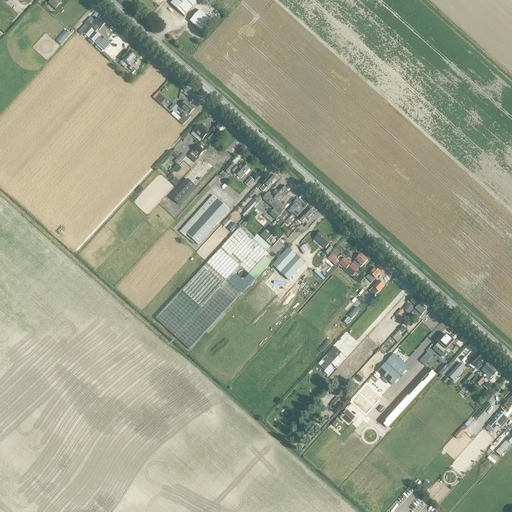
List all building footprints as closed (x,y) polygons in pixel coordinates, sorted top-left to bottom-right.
[(55,9),(60,3),(56,0),(50,0),(48,3),(55,9)] [(174,0),(171,4),(184,16),(199,0),(174,0)] [(214,23),(200,11),(190,22),(203,34),(214,23)] [(92,44),(94,43),(104,51),(110,44),(105,39),(103,41),(99,37),(95,33),(98,29),(99,30),(104,24),(97,18),(95,21),(94,20),(91,22),(92,23),(92,24),(95,26),(94,28),(87,21),(85,24),(85,25),(80,31),(82,33),(83,32),(84,32),(83,33),(89,39),(88,40),(92,44)] [(61,44),(71,34),(66,29),(56,40),(61,44)] [(136,57),(130,52),(123,60),(128,65),(129,65),(131,67),(129,69),(132,71),(136,67),(133,64),(133,65),(131,63),(136,57)] [(158,92),(153,96),(161,104),(166,99),(158,92)] [(188,116),(194,109),(185,101),(181,106),(184,109),(182,111),(188,116)] [(183,116),(178,121),(183,125),(188,120),(183,116)] [(214,129),(218,132),(218,133),(223,127),(219,124),(214,129)] [(193,132),(201,140),(202,140),(208,134),(198,125),(193,132)] [(212,132),(212,133),(212,132),(207,138),(210,141),(216,136),(215,136),(218,132),(214,129),(212,132)] [(201,140),(193,132),(191,134),(200,142),(201,140)] [(205,151),(203,149),(204,148),(201,145),(200,146),(198,145),(188,156),(194,162),(205,151)] [(174,160),(178,165),(187,157),(183,152),(174,160)] [(179,180),(192,167),(184,160),(172,172),(179,180)] [(241,179),(251,169),(244,163),(237,170),(234,167),(235,165),(232,162),(225,170),(228,173),(231,170),(241,179)] [(172,173),(167,178),(176,185),(180,181),(172,173)] [(270,188),(278,180),(272,175),(268,180),(265,184),(266,185),(265,186),(261,190),(264,192),(268,189),(267,188),(269,187),(270,188)] [(251,176),(245,183),(249,186),(255,180),(251,176)] [(195,186),(188,179),(171,198),(178,205),(195,186)] [(275,194),(273,197),(268,193),(263,199),(274,209),(280,215),(285,210),(286,209),(276,200),(287,189),(283,185),(278,191),(276,190),(274,193),(275,194)] [(230,210),(218,199),(213,195),(180,232),(185,236),(187,234),(199,245),(230,210)] [(294,204),(295,205),(291,210),(293,213),(303,202),(298,199),(294,204)] [(307,206),(303,202),(293,213),(297,217),(307,206)] [(309,219),(314,213),(308,207),(298,218),(303,222),(308,217),(309,219)] [(276,220),(280,215),(274,209),(270,214),(276,220)] [(281,220),(288,213),(285,210),(279,218),(281,220)] [(254,218),(265,228),(270,223),(259,213),(254,218)] [(291,224),(293,225),(296,228),(302,222),(297,217),(291,224)] [(259,234),(267,241),(278,229),(271,223),(262,232),(261,231),(259,234)] [(266,251),(270,246),(257,235),(255,237),(242,225),(204,266),(156,318),(190,350),(242,293),(229,282),(242,268),(249,274),(265,256),(268,254),(266,251)] [(328,254),(333,249),(330,246),(329,245),(332,241),(322,232),(316,239),(327,249),(325,251),(328,254)] [(273,265),(275,268),(289,280),(305,263),(288,248),(273,265)] [(361,265),(367,259),(361,253),(353,261),(359,267),(361,265)] [(332,254),(328,259),(335,266),(339,262),(337,260),(338,259),(332,254)] [(271,262),(265,256),(249,274),(255,280),(266,268),(267,267),(271,262)] [(346,269),(350,265),(351,265),(353,263),(349,260),(348,262),(344,259),(339,264),(346,269)] [(376,278),(381,272),(375,267),(370,273),(366,278),(371,283),(375,278),(376,278)] [(385,285),(380,280),(375,286),(371,290),(376,295),(380,290),(385,285)] [(419,302),(412,296),(407,302),(409,303),(404,309),(409,313),(414,308),(419,302)] [(355,309),(359,313),(365,305),(361,302),(355,309)] [(417,321),(427,309),(421,304),(405,321),(409,324),(414,318),(417,321)] [(399,317),(404,311),(401,308),(396,314),(399,317)] [(403,336),(402,335),(407,328),(403,325),(392,337),(398,342),(403,336)] [(451,338),(449,337),(450,337),(449,337),(446,334),(436,346),(443,353),(454,341),(451,339),(451,338)] [(329,338),(319,350),(322,352),(332,341),(329,338)] [(408,338),(401,346),(402,347),(410,340),(408,338)] [(413,348),(417,343),(411,339),(407,344),(413,348)] [(325,371),(341,353),(335,347),(318,365),(325,371)] [(409,367),(394,354),(378,372),(393,385),(409,367)] [(478,355),(470,363),(476,368),(475,368),(478,371),(484,364),(481,362),(483,360),(478,355)] [(453,381),(465,367),(460,363),(448,376),(453,381)] [(445,364),(438,372),(441,375),(448,367),(445,364)] [(497,372),(488,364),(484,368),(493,376),(497,372)] [(428,368),(380,421),(387,428),(436,375),(428,368)] [(482,371),(488,376),(485,378),(487,380),(490,378),(491,379),(493,376),(484,368),(482,371)] [(489,391),(493,386),(488,381),(484,386),(489,391)] [(366,382),(350,401),(365,415),(382,397),(366,382)] [(362,387),(357,383),(348,394),(352,398),(362,387)] [(511,407),(511,396),(511,397),(511,398),(508,402),(509,402),(505,407),(489,425),(493,429),(509,411),(511,407)] [(343,400),(339,397),(332,405),(336,408),(338,406),(343,400)] [(484,413),(491,405),(487,402),(480,410),(484,413)] [(352,421),(355,418),(347,410),(343,413),(347,416),(352,421)] [(465,424),(454,435),(459,439),(465,432),(464,430),(467,426),(465,424)] [(506,441),(493,456),(497,460),(511,445),(506,441)] [(422,485),(428,490),(432,486),(426,480),(422,485)]
